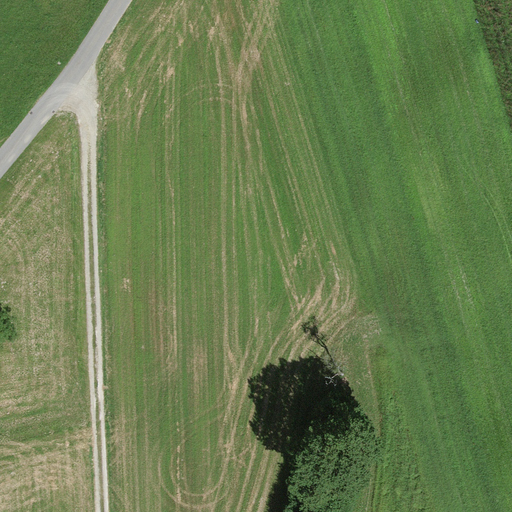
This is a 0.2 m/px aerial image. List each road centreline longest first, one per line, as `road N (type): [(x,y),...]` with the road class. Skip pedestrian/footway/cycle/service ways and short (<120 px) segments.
road 1 (track): [(99,511),(79,58)]
road 2 (track): [(0,154),(117,0)]
